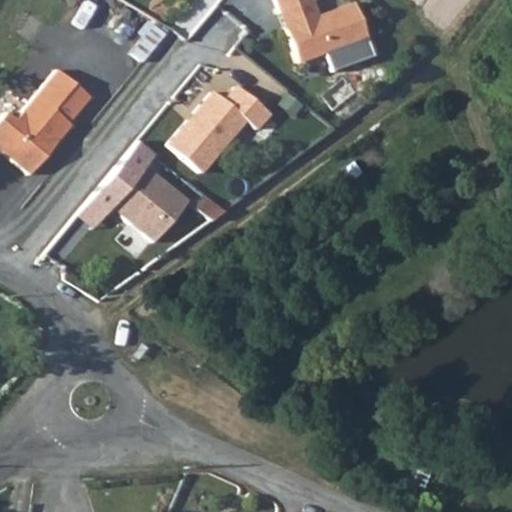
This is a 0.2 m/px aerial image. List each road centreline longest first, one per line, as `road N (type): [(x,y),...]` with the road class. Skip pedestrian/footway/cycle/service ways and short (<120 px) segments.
road 1 (track): [(72,337),(115,314),(431,76),(504,0)]
road 2 (residential): [(345,511),(124,420)]
road 3 (unclassified): [(77,371),(72,337),(46,302),(0,280)]
